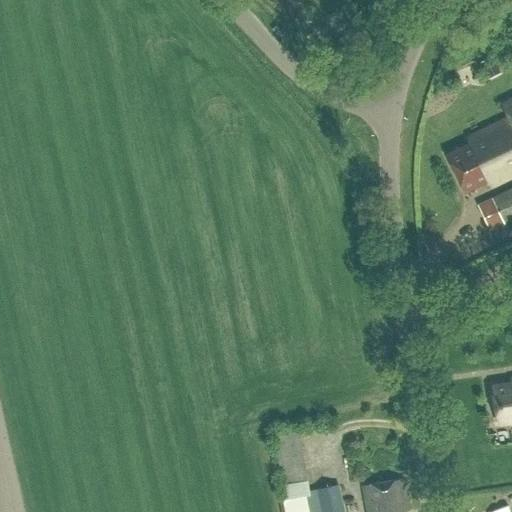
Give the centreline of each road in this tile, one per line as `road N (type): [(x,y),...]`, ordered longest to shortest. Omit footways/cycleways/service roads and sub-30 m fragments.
road 1 (unclassified): [(392,112),(317,89),(225,0)]
road 2 (unclassified): [(405,316),(390,208),(392,112)]
road 3 (unclassified): [(431,511),(405,316)]
road 4 (unclassified): [(392,112),(405,63),(441,0)]
